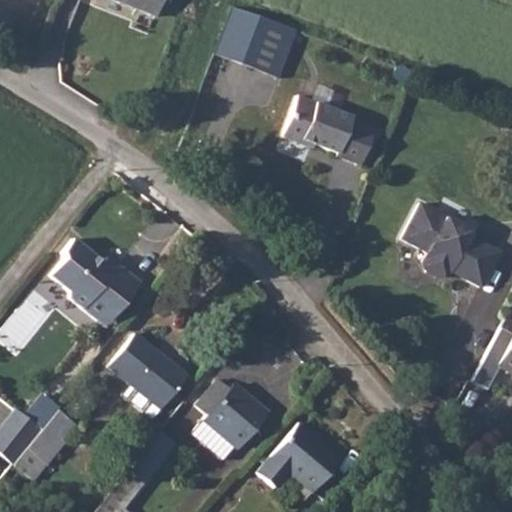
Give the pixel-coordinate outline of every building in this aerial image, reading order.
[(109,0),(144,13),(148,0),(109,0)] [(148,0),(144,13),(156,18),(163,0),(148,0)] [(210,54),(276,76),(292,28),(226,6),(210,54)] [(368,171),(382,136),(352,124),(355,117),(297,93),(280,135),(301,143),(303,139),(340,154),(338,159),(368,171)] [(451,285),(472,296),(491,261),(462,245),(459,237),(412,211),(393,247),(419,261),(415,269),(418,280),(429,286),(441,283),(445,277),(450,279),(451,285)] [(98,259),(69,235),(58,248),(58,255),(45,272),(63,287),(65,293),(93,317),(105,302),(112,308),(136,278),(103,253),(98,259)] [(101,323),(112,308),(105,302),(93,317),(101,323)] [(493,386),(504,363),(511,365),(511,330),(497,323),(475,363),(469,376),(493,386)] [(124,382),(154,405),(177,377),(128,338),(105,367),(124,382)] [(147,415),(154,405),(124,382),(117,392),(147,415)] [(206,416),(226,391),(217,382),(195,407),(206,416)] [(231,385),(226,391),(206,416),(202,420),(236,449),(265,413),(231,385)] [(0,453),(9,461),(17,451),(37,426),(12,405),(0,420),(0,453)] [(68,430),(47,414),(37,426),(17,451),(39,467),(68,430)] [(233,447),(202,420),(191,434),(222,460),(233,447)] [(289,473),(312,491),(339,456),(296,422),(255,471),(275,488),(289,473)] [(172,444),(155,431),(121,473),(138,486),(172,444)]
